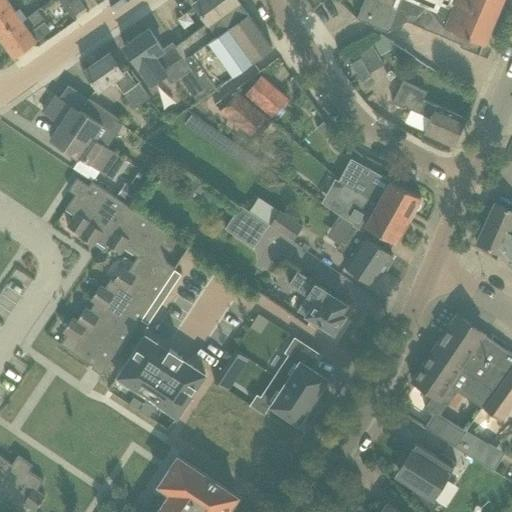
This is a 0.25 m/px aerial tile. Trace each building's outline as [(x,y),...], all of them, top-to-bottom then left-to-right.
[(0,0),(0,36),(8,47),(38,25),(30,14),(24,19),(10,0),(0,0)] [(197,51),(247,16),(235,0),(199,0),(193,4),(207,23),(187,37),(197,51)] [(502,1),(502,0),(500,0),(365,0),(357,20),(388,33),(407,22),(461,44),(460,47),(475,53),(479,43),(483,45),(502,1)] [(197,51),(184,61),(190,70),(201,86),(206,93),(207,96),(271,50),(247,16),(197,51)] [(190,70),(184,61),(172,43),(164,49),(149,29),(123,47),(151,86),(165,76),(171,83),(190,70)] [(356,50),(369,72),(383,65),(370,42),(356,50)] [(123,93),(134,109),(149,98),(139,82),(135,85),(127,73),(123,76),(108,54),(84,71),(98,91),(113,80),(123,93)] [(244,94),(271,117),(287,98),(260,76),(244,94)] [(430,122),(425,135),(453,147),(465,120),(465,119),(436,106),(423,100),(427,92),(403,81),(401,85),(392,102),(403,108),(404,106),(431,119),(430,122)] [(201,86),(193,91),(199,99),(206,93),(201,86)] [(237,91),(221,110),(250,136),(266,116),(237,91)] [(92,137),(105,147),(121,124),(116,121),(118,118),(87,97),(78,110),(56,95),(42,114),(59,126),(60,125),(87,144),(92,137)] [(113,152),(105,147),(92,137),(87,144),(60,125),(59,126),(49,141),(77,160),(78,159),(98,173),(113,152)] [(352,173),(344,187),(407,221),(413,210),(414,210),(415,210),(416,210),(417,209),(418,209),(418,208),(419,207),(419,206),(420,205),(420,204),(420,203),(420,202),(419,201),(419,200),(421,197),(392,181),(389,180),(357,163),(352,173)] [(190,185),(200,193),(207,182),(196,175),(190,185)] [(60,342),(59,343),(104,374),(141,320),(148,309),(154,299),(161,290),(167,280),(174,270),(190,246),(128,205),(116,197),(91,181),(88,185),(77,177),(68,190),(75,194),(65,209),(74,215),(67,226),(80,234),(79,236),(92,245),(95,241),(105,247),(107,245),(120,253),(123,247),(137,257),(127,271),(122,268),(113,280),(110,278),(104,288),(100,285),(90,299),(95,302),(89,310),(85,307),(76,320),(72,317),(63,330),(67,333),(61,343),(60,342)] [(125,184),(116,197),(128,205),(137,191),(125,184)] [(343,191),(338,198),(351,205),(345,216),(344,218),(354,225),(362,230),(361,231),(370,237),(369,239),(389,252),(397,240),(398,240),(398,239),(399,239),(400,239),(400,238),(401,238),(401,237),(402,237),(402,236),(403,235),(403,234),(403,233),(403,232),(403,231),(403,230),(402,230),(407,221),(344,187),(343,191)] [(511,211),(493,202),(475,241),(497,251),(496,256),(497,257),(511,271),(511,211)] [(225,229),(251,247),(267,223),(241,206),(225,229)] [(302,226),(279,210),(269,224),(293,240),(302,226)] [(362,230),(354,225),(337,251),(351,260),(346,268),(373,286),(392,257),(389,255),(390,253),(369,239),(370,237),(361,231),(362,230)] [(174,270),(167,280),(174,284),(181,274),(174,270)] [(306,296),(296,311),(335,335),(346,316),(342,314),(347,306),(330,295),(331,293),(297,272),(289,285),(306,296)] [(167,280),(161,290),(168,294),(174,284),(167,280)] [(161,290),(154,299),(161,304),(168,294),(161,290)] [(154,299),(148,309),(154,314),(161,304),(154,299)] [(148,309),(141,320),(148,324),(154,314),(148,309)] [(434,348),(495,390),(498,391),(511,369),(511,354),(456,316),(434,348)] [(144,332),(117,374),(177,413),(204,372),(180,356),(181,355),(169,347),(169,348),(144,332)] [(290,354),(276,376),(315,401),(330,378),(313,367),(321,353),(296,337),(287,351),(290,354)] [(434,348),(411,383),(412,383),(431,396),(424,408),(433,413),(434,412),(437,414),(443,404),(444,404),(454,390),(455,389),(483,408),(495,390),(434,348)] [(235,350),(228,360),(242,369),(249,359),(235,350)] [(483,408),(469,429),(490,442),(498,436),(491,431),(499,419),(511,400),(511,369),(498,391),(495,390),(483,408)] [(257,395),(250,405),(263,414),(269,405),(298,424),(313,402),(275,376),(261,398),(257,395)] [(133,397),(128,404),(137,409),(142,402),(133,397)] [(433,413),(424,427),(476,460),(486,445),(437,414),(434,412),(433,413)] [(397,473),(420,487),(410,501),(420,511),(431,511),(437,503),(433,500),(456,464),(440,455),(437,459),(415,445),(397,473)] [(0,511),(20,511),(25,504),(35,511),(45,496),(36,491),(43,480),(29,470),(32,465),(18,455),(12,464),(0,456),(0,511)] [(225,511),(236,496),(231,493),(230,492),(226,489),(177,456),(158,485),(136,469),(131,466),(127,472),(126,473),(121,480),(142,494),(146,487),(152,491),(166,501),(158,511),(225,511)] [(401,511),(386,502),(379,511),(401,511)]
